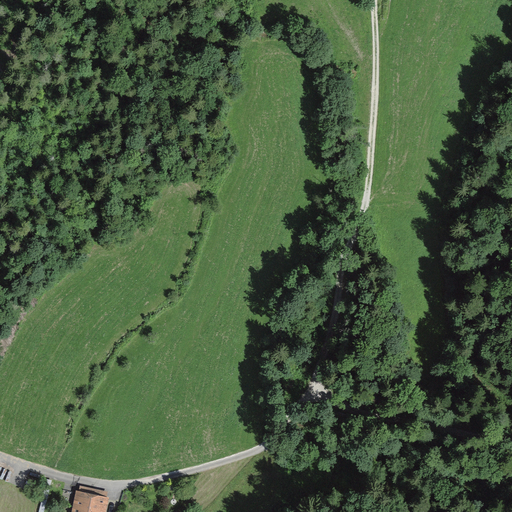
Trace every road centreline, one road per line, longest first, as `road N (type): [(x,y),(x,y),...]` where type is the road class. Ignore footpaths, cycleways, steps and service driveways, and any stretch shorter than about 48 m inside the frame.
road 1 (track): [(0,454),(89,479),(132,481),(270,440)]
road 2 (track): [(511,441),(316,399),(270,440)]
